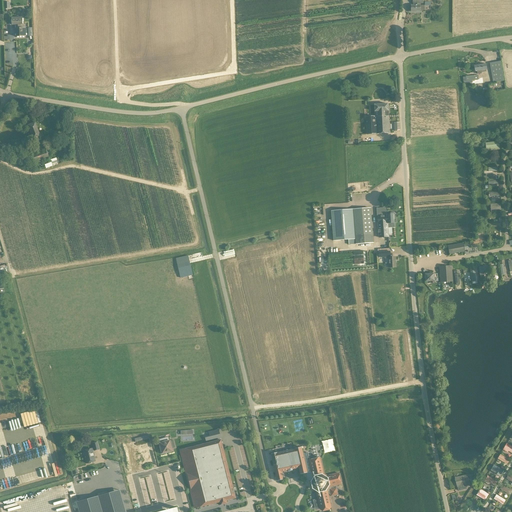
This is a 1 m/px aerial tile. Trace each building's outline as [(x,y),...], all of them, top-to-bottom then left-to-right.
[(412,0),(412,5),(411,5),(411,12),(419,12),(419,5),(416,5),(416,3),(423,3),(422,0),(412,0)] [(20,25),(16,25),(16,37),(26,36),(25,28),(20,28),(20,25)] [(492,83),(503,81),(500,61),(489,63),(492,83)] [(486,72),(486,69),(485,64),(474,66),(474,71),(477,71),(477,74),(482,73),(486,72)] [(374,105),(375,116),(365,117),(367,135),(389,133),(388,115),(387,104),(374,105)] [(40,137),(35,123),(28,125),(33,140),(40,137)] [(485,151),(499,149),(498,141),(484,143),(485,151)] [(35,163),(48,158),(45,149),(31,154),(35,163)] [(490,212),(496,212),(496,210),(500,209),(500,203),(490,203),(490,212)] [(371,208),(353,209),(331,211),(334,241),(348,240),(349,244),(373,243),(371,208)] [(395,218),(394,212),(390,213),(390,214),(386,215),(377,215),(378,222),(377,222),(379,237),(388,237),(388,228),(394,227),(393,223),(394,223),(393,218),(395,218)] [(449,254),(464,251),(462,243),(448,246),(449,254)] [(395,257),(390,257),(390,254),(384,254),(384,258),(388,258),(388,268),(396,267),(395,257)] [(183,256),(175,258),(179,270),(187,268),(183,256)] [(488,278),(486,265),(479,266),(480,279),(488,278)] [(451,266),(441,266),(439,266),(440,282),(453,282),(451,266)] [(206,441),(221,437),(219,429),(208,431),(209,435),(205,436),(206,441)] [(30,435),(31,447),(39,445),(37,434),(30,435)] [(323,452),(335,451),(334,439),(322,440),(323,452)] [(172,451),(171,448),(174,447),(173,440),(170,441),(169,441),(159,443),(161,454),(172,451)] [(181,450),(196,508),(220,502),(221,505),(227,503),(226,500),(235,498),(221,440),(181,450)] [(511,453),(511,446),(506,443),(502,449),(507,452),(508,451),(511,453)] [(245,444),(239,445),(242,463),(247,462),(245,444)] [(330,506),(328,496),(331,495),(331,497),(338,495),(337,489),(334,489),(333,486),(341,484),(338,473),(326,476),(323,474),(319,458),(309,460),(306,449),(302,450),(301,447),(294,448),(294,449),(277,453),(277,452),(271,454),(271,455),(276,480),(276,481),(282,480),(281,472),(287,470),(288,471),(292,470),(291,469),(298,468),(300,474),(299,474),(300,474),(306,473),(308,479),(311,482),(313,488),(315,490),(320,509),(330,506)] [(86,463),(88,463),(88,464),(89,464),(91,464),(91,463),(91,462),(94,461),(91,449),(83,451),(86,463)] [(508,463),(510,458),(499,454),(497,459),(508,463)] [(501,476),(504,470),(493,464),(490,470),(501,476)] [(457,487),(458,487),(459,491),(467,489),(466,485),(469,484),(469,482),(474,481),(473,475),(468,476),(467,475),(455,477),(457,487)] [(483,481),(489,485),(490,483),(495,486),(497,481),(487,475),(483,481)] [(499,489),(509,495),(511,490),(503,484),(499,489)] [(485,500),(489,493),(479,488),(476,496),(485,500)] [(125,511),(119,490),(76,502),(78,511),(125,511)] [(179,511),(175,494),(171,495),(174,511),(179,511)] [(503,505),(506,500),(496,494),(493,499),(503,505)]
